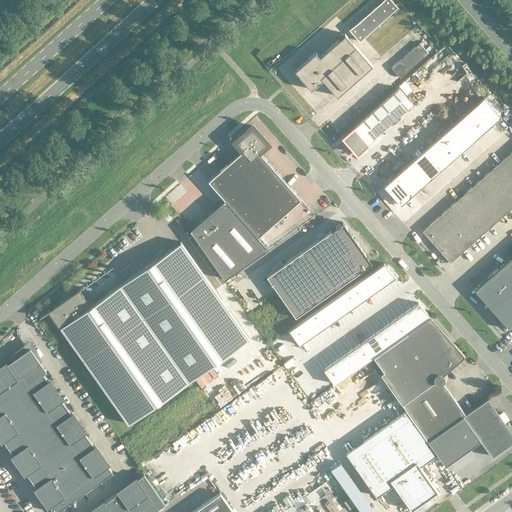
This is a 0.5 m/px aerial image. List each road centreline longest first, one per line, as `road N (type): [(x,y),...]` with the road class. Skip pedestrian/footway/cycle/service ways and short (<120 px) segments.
road 1 (unclassified): [(511,386),(277,116),(257,107),(239,107),(0,317)]
road 2 (trunk): [(0,140),(156,0)]
road 3 (trunk): [(111,0),(0,98)]
